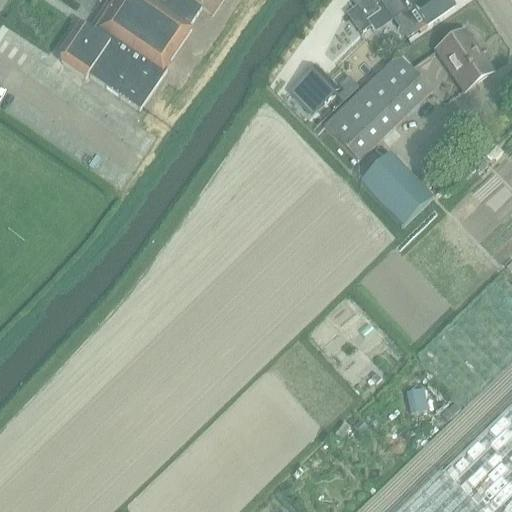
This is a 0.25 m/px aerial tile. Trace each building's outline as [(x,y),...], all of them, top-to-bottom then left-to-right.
[(110,0),(89,32),(80,26),(60,55),(62,65),(85,81),(88,78),(139,113),(167,73),(164,71),(191,31),(189,29),(201,11),(211,18),(223,0),(110,0)] [(370,28),(365,22),(379,12),(370,0),(351,0),(350,1),(356,9),(347,16),(361,35),(370,28)] [(391,0),(383,6),(395,23),(401,31),(408,40),(428,26),(454,8),(448,0),(391,0)] [(464,95),(492,77),(464,35),(436,53),(464,95)] [(360,167),(433,96),(399,61),(326,132),(360,167)] [(316,69),(296,88),(318,111),(338,92),(316,69)] [(390,157),(360,185),(402,229),(432,201),(390,157)] [(437,348),(454,334),(446,324),(428,338),(437,348)] [(511,511),(511,407),(442,475),(440,472),(398,511),(511,511)]
